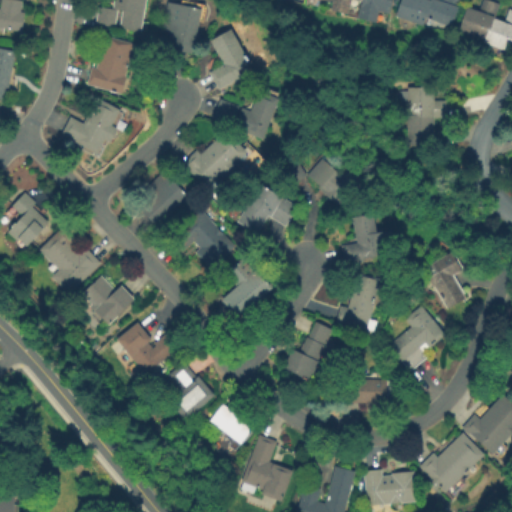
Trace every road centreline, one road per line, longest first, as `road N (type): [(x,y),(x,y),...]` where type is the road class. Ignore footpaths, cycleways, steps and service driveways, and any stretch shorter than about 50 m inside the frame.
road 1 (residential): [(21,136),(182,298),(252,384),(292,415),(341,436),(399,430),(442,406),(511,264),(59,31),(44,100),(21,136)]
road 2 (secondary): [(0,329),(157,511)]
road 3 (residential): [(511,216),(486,186),(477,156),(511,73)]
road 4 (residential): [(175,99),(165,130),(92,204)]
road 5 (residential): [(307,260),(302,289),(239,369)]
